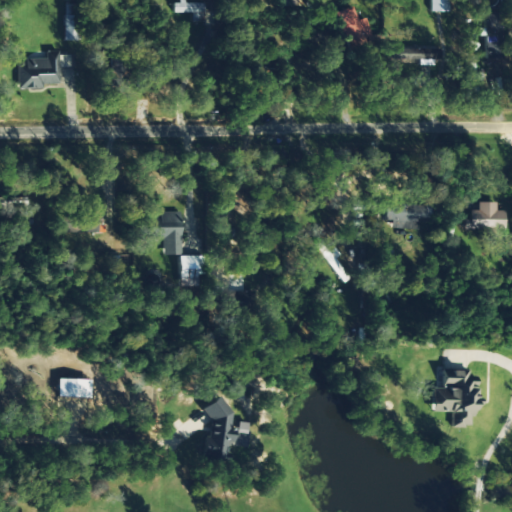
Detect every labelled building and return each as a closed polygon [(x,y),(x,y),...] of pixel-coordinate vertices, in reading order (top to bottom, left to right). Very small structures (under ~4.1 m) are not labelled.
[(427,0),(427,12),(446,12),(446,0),(427,0)] [(171,3),(172,13),(202,13),(202,2),(171,3)] [(341,46),(376,46),(376,36),(366,36),(366,20),(353,20),(353,8),(340,8),(341,46)] [(483,59),(500,59),(501,13),(484,13),(483,59)] [(74,41),(75,16),(62,16),(61,41),(74,41)] [(391,59),(438,61),(438,49),(391,47),(391,59)] [(15,90),(41,89),(41,85),(56,85),(56,68),(67,68),(67,56),(56,56),(56,52),(43,52),(43,59),(23,59),(23,66),(15,66),(15,90)] [(501,230),(502,211),(493,211),(493,203),(475,203),(474,211),(466,211),(466,220),(461,220),(461,229),(501,230)] [(413,229),(413,222),(427,222),(427,206),(384,205),(384,221),(388,221),(388,228),(413,229)] [(178,212),(157,212),(157,217),(147,217),(147,239),(161,239),(161,256),(179,256),(178,212)] [(96,215),(60,215),(61,234),(96,233),(96,215)] [(176,257),(177,287),(195,287),(194,274),(202,274),(201,256),(176,257)] [(429,413),(448,413),(448,428),(470,428),(471,371),(440,371),(439,389),(429,389),(429,413)] [(88,380),(56,379),(55,397),(88,398),(88,380)] [(199,409),(208,421),(206,437),(202,440),(200,458),(222,461),(228,457),(229,445),(239,446),(245,441),(247,424),(239,423),(227,431),(229,413),(217,396),(199,409)]
